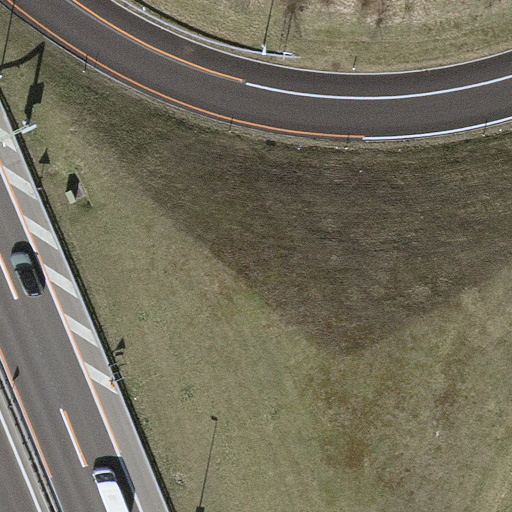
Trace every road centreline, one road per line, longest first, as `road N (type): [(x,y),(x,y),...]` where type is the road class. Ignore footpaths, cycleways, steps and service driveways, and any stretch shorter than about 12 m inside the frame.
road 1 (motorway): [(511,94),(402,113),(244,100),(140,62),(44,0)]
road 2 (motorway): [(106,511),(0,256)]
